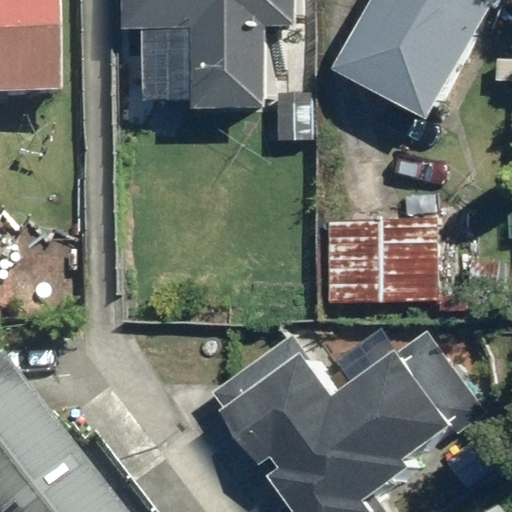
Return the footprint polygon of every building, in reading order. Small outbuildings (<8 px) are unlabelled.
[(0,0),(0,104),(60,103),(58,0),(0,0)] [(314,37),(313,0),(140,0),(141,30),(166,31),(165,120),(285,121),(285,145),(323,145),(323,96),(286,96),(287,37),(314,37)] [(511,0),(386,0),(348,76),(452,129),(511,9),(511,0)] [(451,217),(339,216),(338,303),(449,305),(451,217)] [(306,332),(225,394),(312,511),(311,511),(396,511),(391,505),(505,421),(440,332),(354,396),(306,332)] [(0,369),(0,511),(143,511),(93,444),(68,462),(0,369)]
